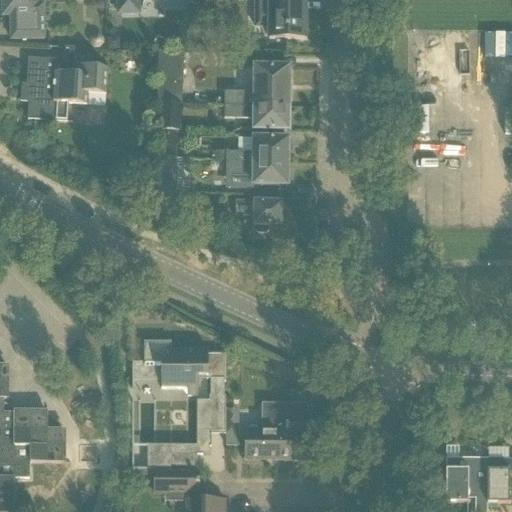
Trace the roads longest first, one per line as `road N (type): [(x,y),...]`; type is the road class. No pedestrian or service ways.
road 1 (tertiary): [(0,185),(276,328),(395,372)]
road 2 (residential): [(340,0),(342,199)]
road 3 (residential): [(387,511),(395,372)]
